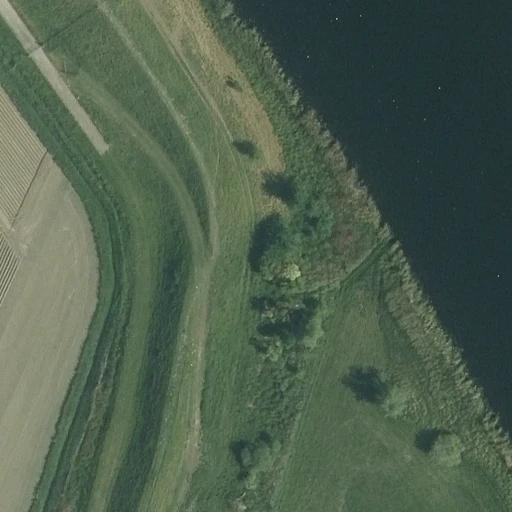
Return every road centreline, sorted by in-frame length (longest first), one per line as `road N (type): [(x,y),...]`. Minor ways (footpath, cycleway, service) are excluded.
road 1 (track): [(206,268),(166,167),(110,99),(21,39)]
road 2 (track): [(169,511),(198,416),(206,268)]
road 3 (unclassified): [(96,139),(0,11)]
